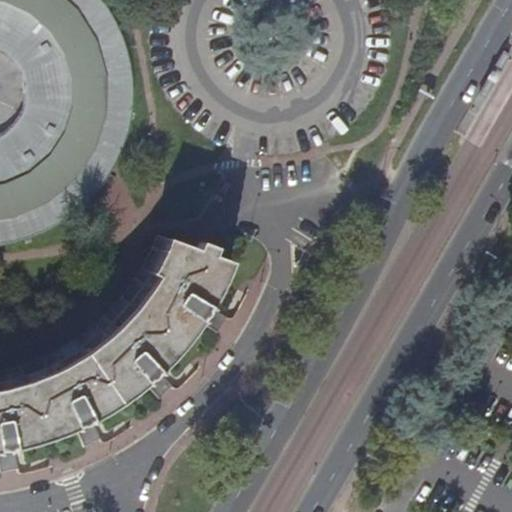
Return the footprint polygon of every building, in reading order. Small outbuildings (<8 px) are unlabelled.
[(0,0),(0,242),(4,242),(24,238),(41,230),(55,224),(79,206),(90,195),(99,184),(106,175),(115,158),(120,147),(127,126),(130,106),(131,91),(130,77),(128,63),(125,51),(119,31),(111,14),(102,1),(101,0),(0,0)] [(479,96),(486,100),(511,57),(504,53),(479,96)] [(164,227),(150,221),(148,224),(140,246),(134,257),(148,264),(153,256),(164,227)] [(0,443),(2,443),(16,440),(23,438),(46,431),(62,424),(76,418),(81,416),(94,408),(106,401),(125,387),(139,375),(148,367),(152,363),(159,356),(164,351),(176,337),(184,326),(191,314),(195,310),(199,301),(206,288),(217,265),(221,255),(222,249),(209,245),(192,238),(164,227),(153,256),(148,264),(146,268),(143,273),(138,281),(124,300),(113,312),(107,318),(101,325),(95,329),(80,342),(63,352),(58,356),(51,360),(42,364),(23,372),(9,377),(0,378),(0,443)] [(209,245),(213,233),(195,228),(192,238),(209,245)] [(143,273),(129,266),(122,278),(109,295),(102,302),(113,312),(124,300),(138,281),(143,273)] [(218,313),(199,301),(195,310),(191,314),(211,325),(218,313)] [(101,325),(91,313),(79,323),(64,335),(55,340),(63,352),(80,342),(95,329),(101,325)] [(51,360),(44,346),(29,353),(14,359),(0,362),(0,378),(9,377),(23,372),(42,364),(51,360)] [(174,372),(159,356),(152,363),(148,367),(164,382),(174,372)] [(103,426),(94,408),(81,416),(90,433),(103,426)] [(20,458),(16,440),(2,443),(6,461),(20,458)]
